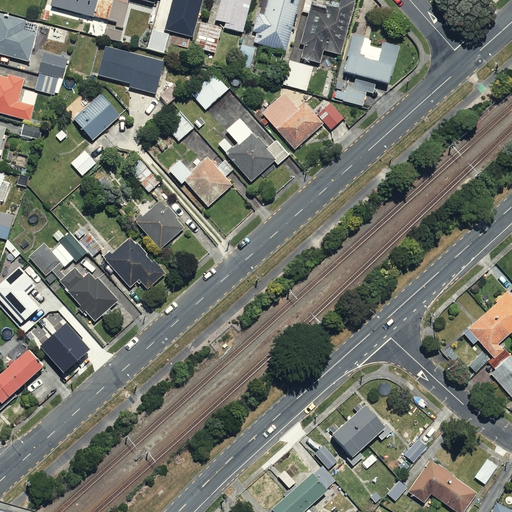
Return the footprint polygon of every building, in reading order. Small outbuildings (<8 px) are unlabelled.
[(52,0),(51,5),(108,20),(113,0),(52,0)] [(129,4),(114,0),(113,0),(109,19),(117,21),(116,26),(123,28),(129,4)] [(203,0),(172,0),(164,29),(193,37),(203,0)] [(243,32),(251,0),(220,0),(215,20),(226,23),(225,27),(243,32)] [(300,0),(268,0),(264,15),(257,13),(252,31),(257,33),(254,42),(287,51),(300,0)] [(340,0),(338,7),(312,0),(304,0),(302,12),(309,13),(301,43),(305,45),(302,57),(321,62),(324,50),(342,55),(356,0),(340,0)] [(50,11),(43,9),(40,19),(47,21),(50,11)] [(0,54),(29,62),(36,34),(23,30),(25,20),(0,13),(0,54)] [(215,53),(222,27),(201,22),(194,48),(215,53)] [(123,31),(107,27),(104,37),(120,41),(123,31)] [(169,34),(153,30),(148,49),(164,53),(169,34)] [(353,33),(343,71),(390,84),(400,46),(383,42),(381,49),(370,46),(372,38),(353,33)] [(255,48),(242,45),(236,65),(250,68),(255,48)] [(161,63),(101,46),(91,80),(152,97),(161,63)] [(44,52),(39,72),(63,79),(68,59),(44,52)] [(314,66),(290,60),(283,84),(308,91),(314,66)] [(227,88),(211,68),(185,90),(201,110),(227,88)] [(58,79),(40,74),(35,90),(54,95),(58,79)] [(0,113),(28,121),(32,107),(17,103),(24,79),(9,75),(8,78),(0,75),(0,113)] [(343,101),(363,106),(367,92),(373,94),(376,84),(355,79),(353,87),(348,85),(346,92),(337,90),(335,98),(343,100),(343,101)] [(285,93),(262,113),(294,149),(324,124),(304,102),(298,107),(285,93)] [(120,116),(100,94),(73,119),(93,141),(120,116)] [(331,103),(317,115),(331,130),(344,118),(331,103)] [(195,128),(180,111),(165,124),(179,141),(195,128)] [(225,137),(214,146),(245,182),(272,160),(275,164),(285,155),(271,138),(263,145),(238,116),(220,131),(225,137)] [(95,162),(85,150),(67,163),(77,176),(95,162)] [(177,161),(164,171),(177,186),(181,183),(199,206),(227,183),(206,158),(187,173),(177,161)] [(142,160),(127,172),(143,192),(158,180),(142,160)] [(156,197),(129,221),(156,251),(183,227),(156,197)] [(12,216),(0,212),(0,238),(5,240),(12,216)] [(59,230),(52,235),(58,241),(64,235),(59,230)] [(65,266),(65,267),(74,259),(76,262),(87,252),(70,233),(59,242),(61,244),(52,252),(65,266)] [(158,275),(127,237),(100,260),(124,288),(135,279),(143,288),(158,275)] [(29,243),(26,239),(20,244),(23,248),(29,243)] [(65,266),(52,252),(44,243),(29,256),(46,275),(52,270),(61,280),(66,276),(60,270),(65,266)] [(33,283),(19,267),(0,284),(0,300),(22,324),(40,308),(24,291),(33,283)] [(61,280),(60,281),(67,288),(65,289),(80,306),(77,308),(83,314),(85,312),(95,322),(119,300),(98,277),(95,280),(88,272),(84,277),(75,268),(66,276),(61,280)] [(51,274),(46,279),(50,284),(56,279),(51,274)] [(488,312),(509,335),(511,333),(511,295),(508,291),(496,301),(498,303),(488,312)] [(509,335),(488,312),(464,334),(473,344),(478,340),(493,357),(494,359),(504,351),(498,344),(509,335)] [(66,323),(54,334),(77,361),(90,350),(66,323)] [(77,361),(54,334),(40,346),(63,373),(77,361)] [(504,351),(494,359),(493,357),(488,362),(495,370),(491,373),(511,396),(511,354),(511,355),(504,348),(502,349),(504,351)] [(43,367),(28,350),(0,374),(0,402),(1,403),(43,367)] [(358,412),(348,421),(368,444),(378,436),(382,441),(393,431),(386,422),(383,425),(366,405),(363,408),(359,403),(354,408),(358,412)] [(332,435),(349,453),(345,457),(353,466),(365,456),(360,451),(368,444),(348,421),(339,429),(335,425),(330,429),(334,433),(332,435)] [(427,448),(418,440),(404,454),(414,463),(427,448)] [(324,445),(315,453),(328,469),(337,461),(324,445)] [(498,466),(488,459),(475,477),(485,484),(498,466)] [(463,511),(477,493),(430,460),(408,491),(425,503),(431,494),(456,511),(463,511)] [(323,466),(314,474),(313,473),(297,487),(295,485),(290,489),(307,508),(328,490),(327,489),(336,481),(323,466)] [(395,501),(407,488),(399,481),(387,494),(395,501)] [(303,511),(307,508),(290,489),(284,495),(286,496),(271,509),(272,510),(270,511),(303,511)] [(370,497),(375,503),(381,498),(375,492),(370,497)]
